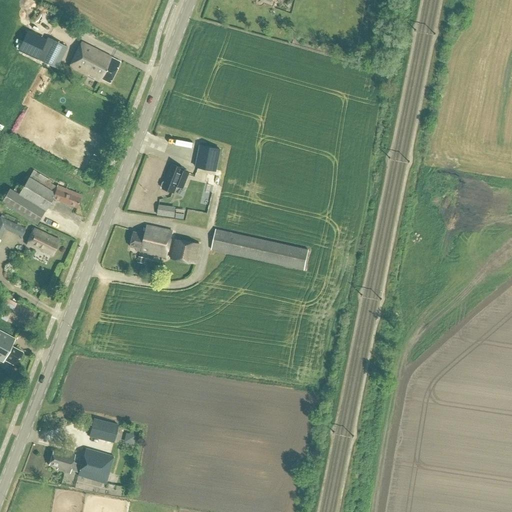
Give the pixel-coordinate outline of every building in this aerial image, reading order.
[(47,37),(36,59),(56,69),(67,47),(47,37)] [(110,83),(120,62),(81,43),(69,66),(100,81),(101,79),(110,83)] [(200,146),(196,169),(216,172),(220,150),(200,146)] [(174,164),(166,182),(165,182),(163,187),(164,187),(164,189),(175,193),(178,186),(185,188),(191,173),(184,170),(185,168),(174,164)] [(16,185),(13,190),(10,189),(2,202),(38,224),(53,199),(77,208),(82,196),(57,186),(56,187),(50,183),(51,181),(33,170),(22,189),(16,185)] [(203,171),(201,177),(212,181),(209,189),(216,192),(222,179),(203,171)] [(159,206),(158,215),(174,217),(175,208),(159,206)] [(22,237),(26,229),(0,217),(0,237),(1,238),(5,230),(22,237)] [(167,257),(173,231),(147,225),(145,235),(134,232),(131,246),(137,248),(137,250),(167,257)] [(52,256),(60,240),(34,228),(26,244),(36,249),(36,247),(41,249),(41,250),(52,256)] [(304,271),(309,249),(216,229),(211,250),(304,271)] [(200,244),(183,240),(183,241),(175,239),(171,259),(196,264),(200,244)] [(0,297),(0,303),(12,311),(17,304),(1,295),(0,297)] [(17,363),(22,352),(12,347),(15,340),(0,331),(0,360),(3,362),(4,360),(12,364),(13,361),(17,363)] [(113,443),(118,424),(94,418),(89,437),(113,443)] [(130,432),(128,441),(138,443),(140,434),(130,432)] [(105,484),(113,457),(85,448),(81,464),(73,462),(75,455),(65,452),(65,453),(54,450),(50,463),(61,467),(60,469),(70,472),(71,470),(79,473),(78,476),(105,484)]
